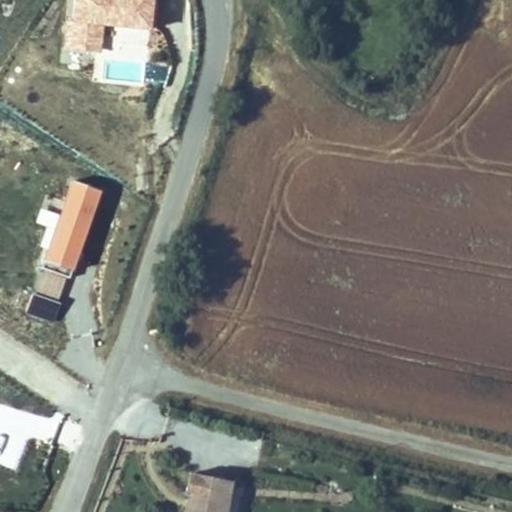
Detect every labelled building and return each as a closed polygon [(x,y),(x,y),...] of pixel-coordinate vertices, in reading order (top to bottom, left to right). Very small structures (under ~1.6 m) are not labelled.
[(153,0),(75,0),(71,47),(99,49),(101,24),(152,28),(153,0)] [(45,261),(72,271),(100,193),(73,183),(45,261)] [(34,295),(30,310),(56,317),(60,301),(34,295)] [(231,511),(233,503),(219,500),(223,479),(193,473),(189,495),(193,496),(192,502),(196,503),(195,509),(190,509),(189,511),(231,511)] [(233,503),(237,482),(223,479),(219,500),(233,503)]
